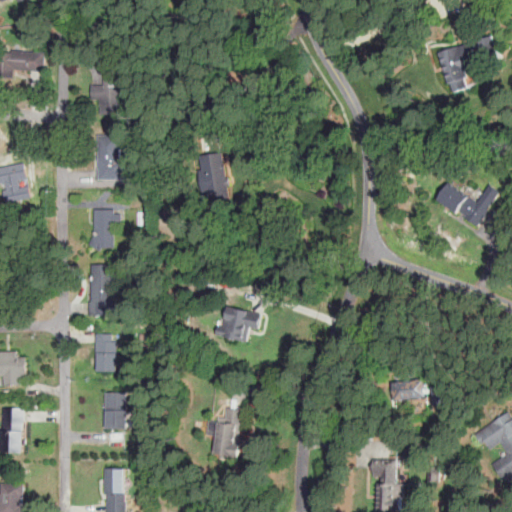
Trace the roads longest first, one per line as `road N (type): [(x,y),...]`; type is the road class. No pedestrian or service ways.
road 1 (residential): [(65,511),(64,0)]
road 2 (residential): [(367,257),(367,139),(307,0)]
road 3 (residential): [(303,511),(311,418),(367,257)]
road 4 (residential): [(511,306),(367,257)]
